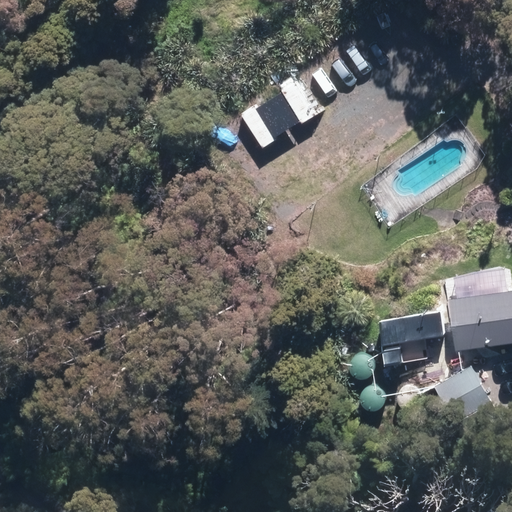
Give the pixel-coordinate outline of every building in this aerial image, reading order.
[(381,25),(343,26),(343,47),(381,46),(381,25)] [(338,47),(308,58),(312,71),(343,60),(338,47)] [(361,127),(330,151),(340,165),(371,140),(361,127)] [(397,192),(376,207),(389,226),(410,211),(397,192)] [(298,209),(285,194),(257,218),(270,233),(298,209)] [(445,276),(448,294),(478,289),(476,272),(445,276)] [(451,347),(511,339),(511,286),(444,296),(451,347)] [(430,383),(450,420),(488,400),(468,363),(430,383)]
